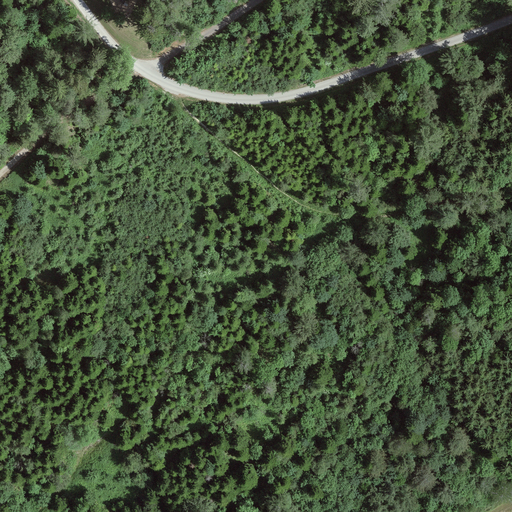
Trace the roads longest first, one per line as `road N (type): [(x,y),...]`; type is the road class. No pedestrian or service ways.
road 1 (unclassified): [(78,0),(151,75),(188,90),(257,100),(303,92),(511,16)]
road 2 (track): [(257,0),(61,121),(0,174)]
